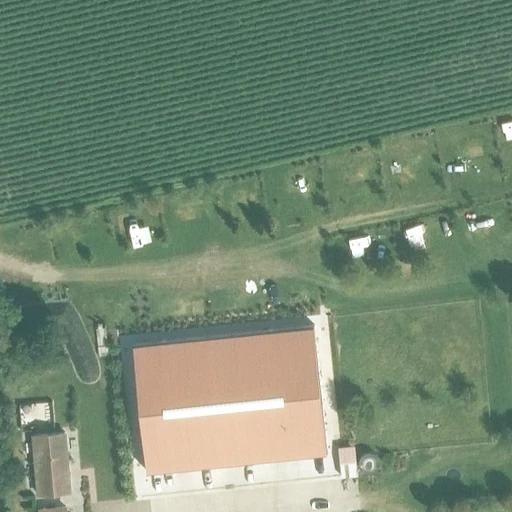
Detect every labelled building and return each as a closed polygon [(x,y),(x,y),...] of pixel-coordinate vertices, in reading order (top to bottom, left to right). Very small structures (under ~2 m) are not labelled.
[(333,240),(335,250),(356,248),(354,238),(333,240)] [(314,324),(133,343),(146,471),(327,452),(314,324)] [(38,492),(70,488),(63,432),(32,436),(38,492)] [(353,444),(338,445),(341,475),(357,474),(353,444)] [(382,470),(382,454),(367,454),(367,470),(382,470)] [(44,511),(68,511),(67,503),(44,506),(44,511)]
